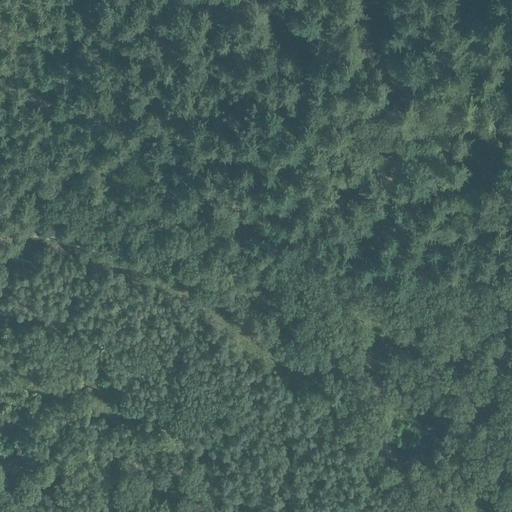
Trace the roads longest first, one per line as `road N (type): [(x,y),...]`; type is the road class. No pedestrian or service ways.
road 1 (track): [(25,229),(41,244),(176,290),(242,329),(326,390),(433,511)]
road 2 (track): [(511,230),(454,223),(307,179),(103,146)]
road 3 (track): [(25,229),(253,0)]
road 4 (track): [(100,0),(97,153)]
